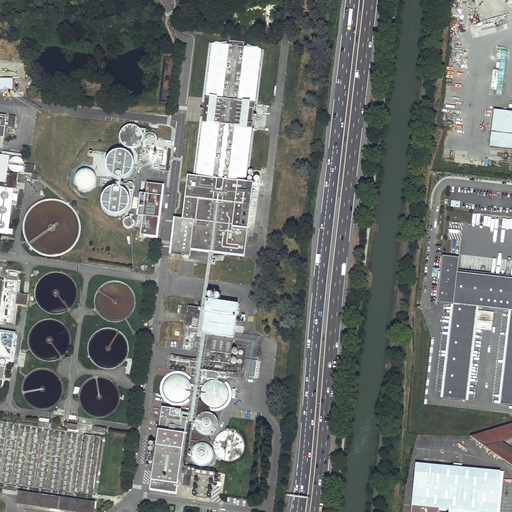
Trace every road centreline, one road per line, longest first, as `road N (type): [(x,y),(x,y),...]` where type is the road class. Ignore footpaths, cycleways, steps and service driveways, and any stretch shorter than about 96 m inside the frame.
road 1 (motorway): [(352,0),(299,511)]
road 2 (motorway): [(317,511),(370,0)]
